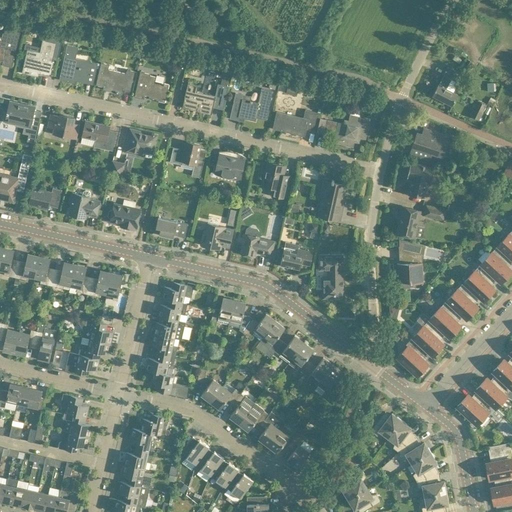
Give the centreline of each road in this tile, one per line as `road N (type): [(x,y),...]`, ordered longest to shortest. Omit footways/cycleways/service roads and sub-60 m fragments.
road 1 (residential): [(0,81),(382,171)]
road 2 (tertiary): [(150,257),(263,283),(371,363)]
road 3 (residential): [(121,392),(183,405),(323,511)]
road 4 (residential): [(371,363),(378,322),(373,218),(382,171)]
road 5 (tertiary): [(0,223),(150,257)]
road 6 (residential): [(121,392),(150,257)]
road 7 (tertiary): [(426,405),(511,312)]
road 8 (residential): [(0,365),(121,392)]
road 9 (residential): [(93,511),(121,392)]
road 10 (tertiary): [(426,405),(453,429),(473,511)]
